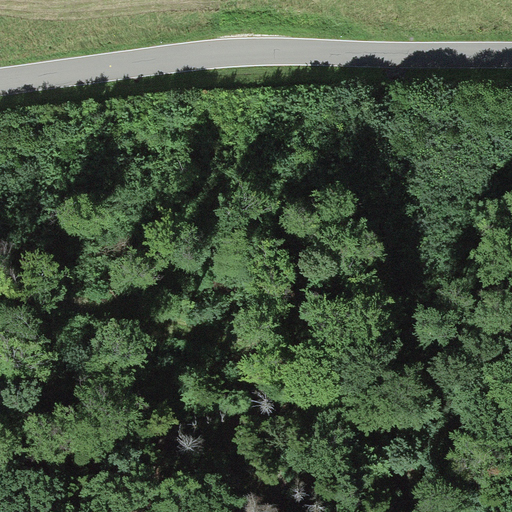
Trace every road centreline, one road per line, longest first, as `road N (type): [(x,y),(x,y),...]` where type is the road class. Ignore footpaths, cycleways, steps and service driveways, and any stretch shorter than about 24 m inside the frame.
road 1 (tertiary): [(0,81),(240,54),(511,60)]
road 2 (track): [(0,295),(139,311),(321,369),(392,454),(422,511)]
